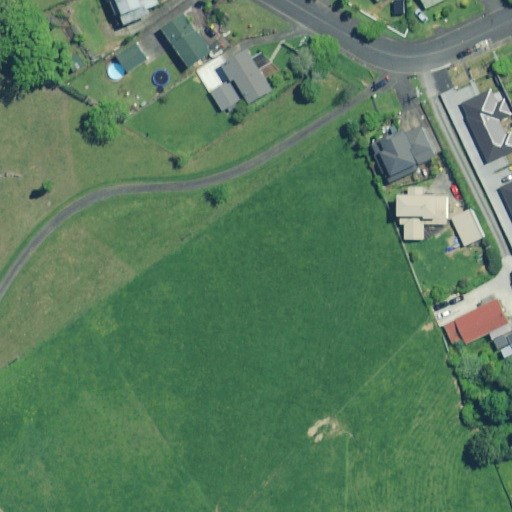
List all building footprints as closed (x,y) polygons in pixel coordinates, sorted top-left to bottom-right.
[(160,5),(157,0),(112,0),(118,14),(121,13),(126,26),(151,16),(148,10),(160,5)] [(447,0),(422,0),(427,10),(447,0)] [(212,52),(181,16),(161,32),(191,69),(212,52)] [(147,62),(136,44),(116,57),(127,74),(147,62)] [(249,106),(273,91),(247,50),(222,66),(231,81),(233,80),(249,106)] [(241,100),(229,81),(211,93),(223,112),(241,100)] [(494,130),(480,114),(462,130),(476,146),(494,130)] [(435,159),(422,127),(371,147),(384,180),(435,159)] [(511,128),(484,142),(495,167),(487,170),(500,200),(511,194),(511,128)] [(426,197),(426,188),(410,187),(409,196),(401,196),(400,225),(407,225),(407,240),(425,240),(425,225),(447,225),(448,197),(426,197)] [(485,238),(472,211),(453,220),(466,247),(485,238)] [(509,325),(498,301),(444,326),(453,345),(464,340),(466,345),(509,325)]
